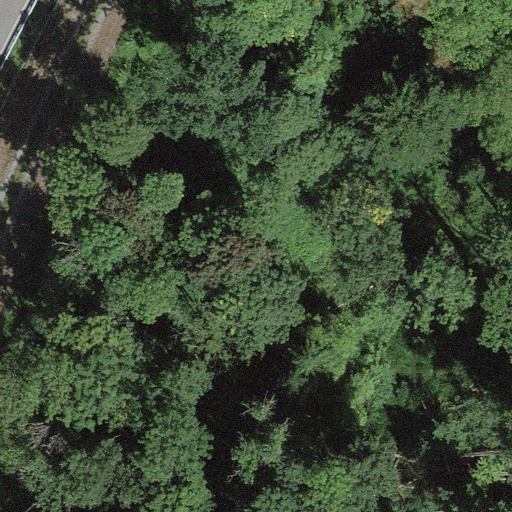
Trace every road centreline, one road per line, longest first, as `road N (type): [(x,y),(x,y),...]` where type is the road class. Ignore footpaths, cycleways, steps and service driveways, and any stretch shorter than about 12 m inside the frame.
road 1 (track): [(178,511),(286,314),(373,232),(511,157)]
road 2 (track): [(0,241),(52,83),(93,0)]
